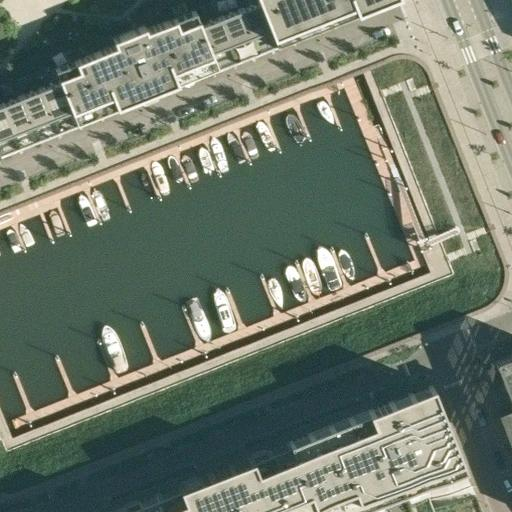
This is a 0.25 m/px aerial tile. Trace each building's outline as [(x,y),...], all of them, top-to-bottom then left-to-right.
[(216,66),(276,42),(259,0),(258,0),(199,24),(216,66)] [(259,0),(276,42),(382,0),(259,0)] [(154,91),(216,66),(199,24),(193,10),(146,29),(145,25),(112,38),(115,44),(53,68),(58,80),(75,122),(139,97),(141,100),(155,94),(154,91)] [(0,151),(75,122),(58,80),(0,102),(0,151)] [(511,352),(493,359),(511,406),(511,352)] [(430,385),(289,441),(314,505),(316,511),(352,511),(422,485),(463,468),(430,385)] [(289,441),(158,493),(165,511),(296,511),(314,505),(289,441)] [(110,511),(165,511),(158,493),(110,511)]
